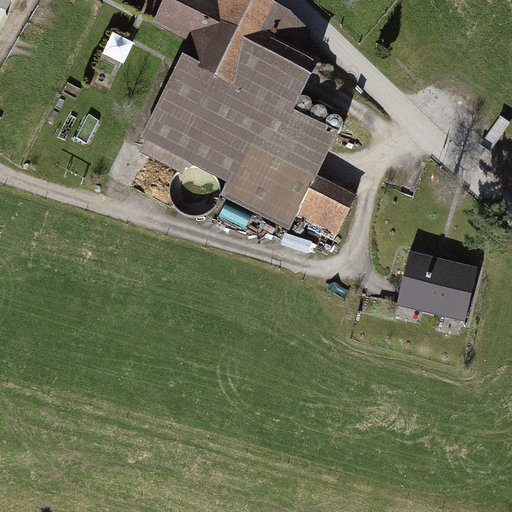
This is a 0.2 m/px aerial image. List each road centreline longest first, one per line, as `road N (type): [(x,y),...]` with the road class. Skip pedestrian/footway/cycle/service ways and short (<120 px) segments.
road 1 (track): [(415,125),(367,171),(351,271),(0,171)]
road 2 (residential): [(511,211),(290,0)]
